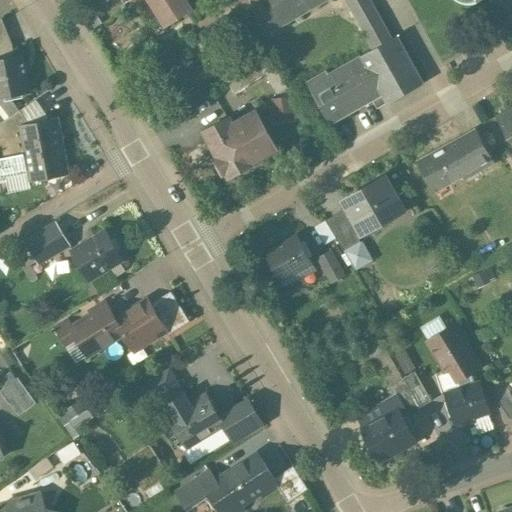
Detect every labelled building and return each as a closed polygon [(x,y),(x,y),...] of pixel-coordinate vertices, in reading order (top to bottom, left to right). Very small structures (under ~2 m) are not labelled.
[(149,0),(151,2),(151,3),(151,4),(152,4),(165,24),(165,25),(165,26),(192,9),(187,0),(149,0)] [(345,0),(373,50),(327,76),(326,73),(306,84),(329,125),(382,95),(387,103),(424,83),(397,36),(391,40),(368,0),(269,0),(273,6),(256,16),(266,35),(328,0),(345,0)] [(6,46),(0,47),(0,97),(29,92),(21,56),(14,57),(11,45),(6,46)] [(280,97),(284,119),(297,116),(293,95),(280,97)] [(511,106),(496,116),(511,144),(511,106)] [(16,113),(0,123),(0,128),(23,124),(16,113)] [(256,113),(233,126),(243,143),(266,130),(256,113)] [(0,128),(0,177),(27,173),(29,182),(70,174),(59,117),(23,124),(0,128)] [(228,117),(203,131),(229,178),(255,164),(252,159),(243,143),(233,126),(228,117)] [(274,146),(266,130),(243,143),(252,159),(274,146)] [(462,138),(449,145),(449,144),(433,153),(434,153),(419,161),(419,160),(417,161),(434,191),(463,175),(465,178),(492,163),(493,163),(475,130),(462,137),(462,138)] [(384,178),(344,201),(348,208),(362,233),(402,210),(384,178)] [(348,208),(325,220),(344,251),(361,242),(357,236),(362,233),(348,208)] [(56,222),(25,240),(39,264),(69,246),(70,245),(56,222)] [(106,231),(73,250),(70,245),(69,246),(89,280),(123,259),(106,231)] [(315,270),(297,237),(266,254),(285,287),(315,270)] [(361,242),(344,251),(355,269),(371,259),(361,242)] [(344,276),(330,252),(318,258),(332,283),(344,276)] [(171,291),(151,303),(167,330),(166,331),(168,335),(190,322),(171,291)] [(148,299),(116,319),(124,333),(134,350),(166,331),(167,330),(151,303),(148,299)] [(107,305),(72,327),(68,321),(55,329),(65,347),(78,339),(88,355),(124,333),(107,305)] [(439,317),(423,324),(428,336),(444,328),(439,317)] [(480,367),(454,325),(432,338),(440,350),(436,352),(447,370),(451,368),(458,380),(470,373),(480,367)] [(387,350),(374,328),(361,336),(374,358),(387,350)] [(0,357),(4,367),(19,361),(13,348),(0,354),(0,357)] [(447,370),(443,373),(442,379),(446,393),(474,384),(470,373),(458,380),(451,368),(447,370)] [(169,370),(150,382),(151,383),(157,394),(176,382),(169,370)] [(431,402),(415,372),(404,378),(408,385),(419,408),(431,402)] [(18,378),(0,391),(0,392),(8,403),(16,398),(26,390),(18,378)] [(511,418),(511,396),(503,381),(491,389),(510,419),(511,418)] [(206,395),(190,404),(176,382),(157,394),(171,416),(169,417),(185,445),(224,424),(206,395)] [(446,393),(457,427),(474,421),(473,417),(489,412),(479,382),(474,384),(446,393)] [(151,383),(136,393),(142,403),(157,394),(151,383)] [(408,385),(396,392),(408,414),(419,408),(408,385)] [(26,390),(16,398),(25,411),(36,403),(26,390)] [(81,400),(60,415),(72,433),(93,418),(81,400)] [(397,409),(391,413),(385,402),(374,409),(380,419),(362,429),(380,460),(415,441),(397,409)] [(77,441),(60,449),(65,460),(82,452),(77,441)] [(126,458),(146,489),(170,473),(151,443),(126,458)] [(257,454),(216,481),(218,484),(208,490),(210,493),(222,511),(237,511),(242,509),(240,505),(261,492),(263,495),(278,486),(274,479),(257,454)] [(293,466),(274,479),(278,486),(288,501),(308,489),(293,466)] [(209,470),(177,491),(188,508),(210,493),(208,490),(218,484),(216,481),(209,470)] [(45,511),(40,493),(3,504),(4,511),(45,511)]
